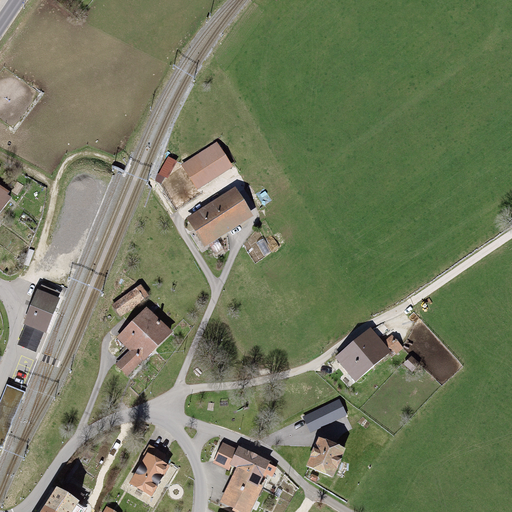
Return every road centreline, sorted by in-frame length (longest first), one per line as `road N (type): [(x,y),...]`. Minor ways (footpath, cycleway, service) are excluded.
road 1 (unclassified): [(162,408),(198,389),(243,388),(303,370),(511,230)]
road 2 (residential): [(23,511),(77,438),(135,408),(162,408)]
road 3 (unclassified): [(311,492),(274,456),(209,428)]
